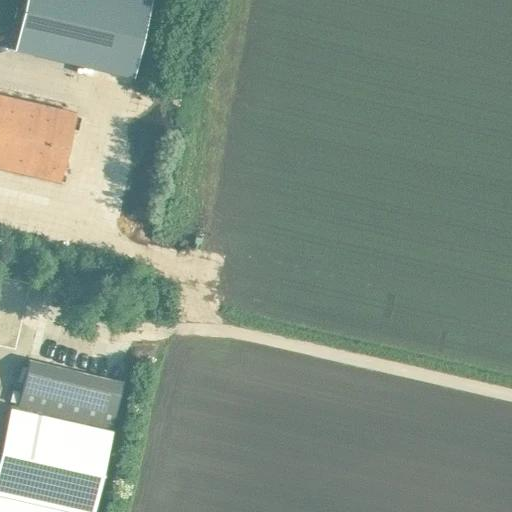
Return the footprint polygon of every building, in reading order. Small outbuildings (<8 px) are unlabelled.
[(25,0),(14,50),(132,77),(149,0),(25,0)] [(0,168),(58,182),(74,113),(0,95),(0,168)] [(121,382),(27,360),(16,410),(110,431),(121,382)] [(16,410),(11,409),(0,455),(0,497),(64,511),(91,511),(110,431),(16,410)] [(0,511),(64,511),(0,497),(0,511)]
